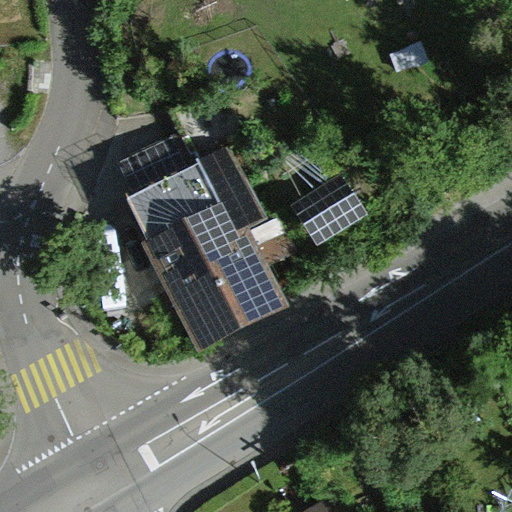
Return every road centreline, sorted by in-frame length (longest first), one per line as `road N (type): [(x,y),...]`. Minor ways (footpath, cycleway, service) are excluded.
road 1 (secondary): [(511,236),(92,481)]
road 2 (residential): [(11,239),(16,290),(92,481)]
road 3 (residential): [(71,0),(77,48),(62,125),(28,186),(11,239)]
